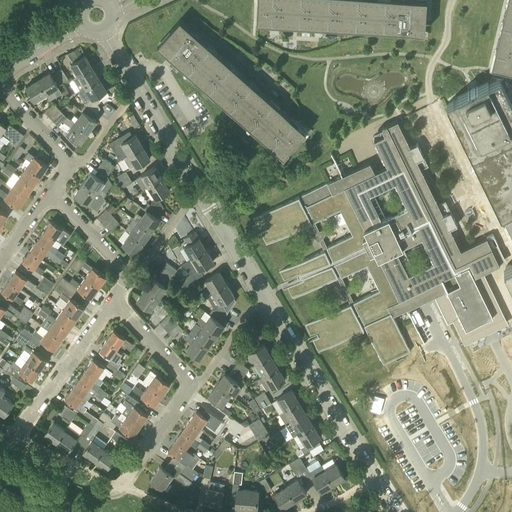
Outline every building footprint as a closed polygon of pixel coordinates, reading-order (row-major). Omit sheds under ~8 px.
[(426,0),(257,0),(256,22),(424,32),(426,0)] [(511,0),(506,0),(491,67),(505,70),(505,69),(507,70),(511,70),(511,72),(511,71),(511,0)] [(179,19),(157,45),(183,68),(283,156),(306,131),(179,19)] [(72,63),(70,64),(75,72),(75,73),(77,76),(74,78),(73,79),(93,67),(85,55),(81,57),(82,56),(78,48),(73,51),(78,59),(72,63)] [(79,90),(99,78),(93,67),(73,79),(79,90)] [(57,72),(63,83),(69,79),(62,69),(57,72)] [(49,72),(37,79),(46,94),(50,100),(56,96),(53,90),(58,87),(63,83),(57,72),(51,76),(49,72)] [(80,90),(79,91),(86,103),(88,102),(86,105),(97,113),(101,108),(98,103),(95,98),(106,91),(107,90),(99,78),(79,90),(80,90)] [(34,101),(46,94),(37,79),(25,87),(34,101)] [(44,112),(49,116),(58,107),(54,103),(44,112)] [(78,117),(75,122),(88,132),(97,121),(94,118),(97,113),(86,105),(82,110),(77,117),(78,117)] [(62,112),(58,107),(49,116),(53,121),(62,112)] [(67,116),(67,117),(62,112),(53,121),(57,125),(63,121),(70,126),(66,132),(80,143),(88,132),(71,119),(67,116)] [(128,117),(134,128),(140,125),(133,114),(128,117)] [(383,364),(410,351),(393,316),(447,289),(471,338),(497,325),(472,273),(492,263),(494,268),(499,265),(497,260),(501,259),(491,235),(461,250),(449,225),(443,214),(438,216),(434,208),(439,205),(435,195),(398,120),(378,130),(382,128),(385,134),(374,139),(387,166),(375,172),(370,162),(301,195),(305,203),(303,205),(299,196),(253,218),(258,230),(255,232),(257,236),(260,234),(266,245),(311,223),(316,233),(313,236),(319,242),(319,241),(324,250),(279,272),(284,282),(280,284),(283,290),(287,288),(292,299),(337,277),(341,286),(340,286),(341,294),(345,294),(350,304),(305,325),(311,337),(307,339),(309,342),(312,341),(318,352),(364,330),(360,322),(362,320),(364,325),(383,364)] [(15,147),(24,135),(8,124),(6,126),(0,121),(0,136),(2,134),(9,140),(8,142),(15,147)] [(120,143),(124,150),(120,153),(123,157),(143,145),(136,134),(120,143)] [(25,149),(20,145),(13,156),(18,159),(25,149)] [(143,145),(123,157),(130,169),(134,166),(135,167),(150,158),(143,145)] [(31,160),(26,166),(41,176),(48,165),(26,149),(23,154),(31,160)] [(100,163),(111,171),(115,166),(104,158),(100,163)] [(5,167),(13,173),(16,169),(8,163),(5,167)] [(105,182),(104,181),(107,176),(111,171),(100,163),(97,168),(101,172),(98,177),(90,171),(82,183),(105,199),(103,198),(107,193),(100,188),(105,182)] [(41,176),(26,166),(19,176),(33,186),(41,176)] [(140,175),(140,176),(136,179),(142,190),(147,187),(162,178),(155,166),(140,175)] [(2,171),(11,176),(13,173),(5,167),(2,171)] [(118,183),(129,177),(125,171),(115,178),(118,183)] [(11,187),(26,197),(33,186),(19,176),(11,187)] [(121,188),(132,182),(129,177),(118,183),(121,188)] [(147,187),(154,198),(149,205),(160,213),(164,207),(158,197),(170,190),(162,178),(147,187)] [(82,183),(74,194),(89,205),(89,204),(94,208),(97,203),(100,206),(105,199),(82,183)] [(11,187),(7,194),(0,188),(0,194),(4,197),(4,198),(18,208),(26,197),(11,187)] [(133,218),(152,231),(160,220),(157,218),(160,213),(149,205),(145,209),(141,215),(137,212),(133,218)] [(0,224),(1,225),(8,215),(0,208),(0,224)] [(97,218),(101,223),(111,213),(106,209),(97,218)] [(111,213),(101,223),(105,227),(115,218),(111,213)] [(105,227),(109,231),(110,232),(119,223),(115,218),(105,227)] [(152,231),(133,218),(125,229),(129,232),(144,242),(152,231)] [(48,225),(44,230),(55,238),(59,233),(67,239),(71,234),(51,220),(50,221),(48,225)] [(44,230),(37,240),(62,259),(65,255),(57,249),(51,244),(55,238),(44,230)] [(191,258),(206,248),(199,237),(195,231),(185,238),(189,243),(183,247),(191,258)] [(136,254),(144,242),(129,232),(121,243),(136,254)] [(29,250),(41,259),(45,253),(59,263),(60,263),(66,267),(69,263),(62,259),(37,240),(29,250)] [(184,262),(192,274),(200,269),(214,261),(206,248),(191,258),(184,262)] [(37,265),(41,259),(29,250),(22,261),(33,269),(34,269),(42,274),(44,270),(37,265)] [(84,277),(99,287),(106,276),(78,256),(70,266),(77,271),(82,265),(89,271),(84,277)] [(176,269),(166,262),(163,267),(173,274),(176,269)] [(169,279),(173,274),(163,267),(159,272),(169,279)] [(178,283),(181,288),(192,281),(203,275),(200,269),(192,274),(189,276),(178,283)] [(8,280),(20,288),(24,283),(32,288),(35,284),(27,279),(27,278),(22,274),(23,274),(19,271),(19,272),(16,270),(8,280)] [(211,292),(227,283),(220,271),(204,280),(211,292)] [(41,281),(51,288),(54,283),(44,276),(41,281)] [(91,298),(99,287),(84,277),(80,283),(71,277),(68,280),(63,277),(59,282),(74,293),(77,288),(91,298)] [(144,288),(159,298),(167,287),(152,277),(144,288)] [(16,294),(20,288),(8,280),(1,291),(12,299),(13,299),(20,304),(23,300),(16,294)] [(41,281),(37,286),(47,293),(51,288),(41,281)] [(195,286),(192,281),(181,288),(184,293),(195,286)] [(59,296),(67,302),(63,308),(77,318),(84,308),(71,298),(74,293),(59,282),(54,289),(61,293),(59,296)] [(218,304),(214,310),(224,318),(228,312),(227,312),(236,300),(233,295),(234,295),(227,283),(211,292),(218,304)] [(151,310),(159,298),(144,288),(136,299),(151,310)] [(0,316),(3,312),(11,318),(13,314),(17,317),(26,323),(29,318),(20,311),(9,303),(6,308),(0,303),(0,316)] [(41,308),(49,314),(52,310),(44,305),(41,308)] [(20,311),(29,318),(33,313),(24,306),(20,311)] [(38,312),(46,318),(49,314),(41,308),(38,312)] [(63,308),(55,319),(69,329),(77,318),(63,308)] [(224,318),(214,310),(212,309),(208,314),(209,315),(205,321),(200,317),(196,323),(216,336),(224,325),(220,323),(224,318)] [(411,316),(417,327),(424,324),(418,312),(411,316)] [(159,323),(160,323),(164,328),(173,319),(169,314),(159,323)] [(69,329),(55,319),(47,329),(62,339),(69,329)] [(173,319),(164,328),(168,332),(177,323),(173,319)] [(168,332),(172,337),(182,328),(177,323),(168,332)] [(188,333),(193,337),(208,348),(216,336),(196,323),(188,333)] [(32,334),(26,329),(23,327),(20,333),(31,341),(39,346),(42,341),(54,350),(62,339),(47,329),(43,336),(35,330),(32,334)] [(0,334),(6,339),(9,334),(0,328),(0,334)] [(106,340),(122,351),(126,346),(130,348),(133,343),(113,329),(106,340)] [(28,346),(31,341),(20,333),(15,339),(24,345),(25,344),(28,346)] [(183,338),(190,342),(185,349),(200,359),(208,348),(193,337),(187,333),(183,338)] [(0,334),(0,340),(7,345),(10,341),(6,339),(0,334)] [(119,357),(122,351),(106,340),(99,350),(110,358),(107,361),(115,367),(118,369),(122,364),(119,362),(122,359),(119,357)] [(255,364),(271,355),(264,343),(248,352),(255,364)] [(47,359),(28,346),(25,344),(24,345),(22,348),(30,354),(26,360),(40,370),(47,359)] [(136,360),(142,351),(136,347),(130,356),(136,360)] [(271,355),(255,364),(263,376),(278,366),(271,355)] [(109,376),(111,373),(112,372),(104,367),(105,366),(93,358),(86,368),(97,376),(102,370),(109,376)] [(26,360),(21,367),(13,361),(10,365),(3,360),(0,364),(0,366),(2,368),(9,372),(13,367),(18,371),(32,381),(40,370),(26,360)] [(235,366),(245,373),(249,368),(238,361),(235,366)] [(146,367),(139,362),(131,373),(138,378),(146,367)] [(231,371),(242,379),(245,373),(235,366),(231,371)] [(266,390),(270,388),(285,379),(278,366),(263,376),(257,379),(260,384),(262,383),(266,390)] [(118,369),(115,367),(112,372),(111,373),(122,380),(126,375),(118,369)] [(97,376),(86,368),(78,378),(104,397),(107,392),(99,387),(100,386),(93,382),(97,376)] [(216,384),(231,394),(239,383),(224,373),(216,384)] [(170,384),(155,374),(153,378),(148,385),(162,395),(170,384)] [(14,376),(11,382),(23,390),(27,385),(14,376)] [(71,388),(87,399),(91,394),(93,395),(94,394),(102,400),(104,397),(78,378),(71,388)] [(120,389),(128,394),(132,389),(124,383),(120,389)] [(208,395),(223,406),(231,394),(216,384),(208,395)] [(154,406),(162,395),(148,385),(143,391),(135,385),(132,389),(140,395),(140,396),(154,406)] [(64,398),(76,406),(73,410),(77,413),(88,421),(93,425),(98,419),(85,410),(87,408),(83,405),(87,399),(71,388),(64,398)] [(283,410),(299,401),(292,389),(276,399),(283,410)] [(264,392),(254,398),(257,404),(267,397),(264,392)] [(13,403),(1,394),(0,396),(0,412),(4,415),(13,403)] [(384,398),(374,395),(370,411),(380,413),(384,398)] [(260,409),(270,403),(267,397),(257,404),(260,409)] [(260,409),(257,404),(254,398),(248,401),(255,412),(260,409)] [(133,404),(133,405),(125,399),(123,403),(126,406),(122,412),(141,425),(148,415),(133,404)] [(279,414),(286,425),(306,413),(299,401),(283,410),(284,411),(279,414)] [(70,422),(77,413),(73,410),(65,404),(58,413),(70,422)] [(210,413),(207,418),(196,409),(189,419),(200,427),(204,422),(212,428),(215,424),(217,426),(221,420),(210,413)] [(114,414),(113,416),(112,419),(102,412),(98,419),(103,423),(109,427),(113,422),(118,426),(133,437),(141,425),(122,412),(126,415),(122,420),(114,414)] [(286,425),(293,436),(313,424),(306,413),(286,425)] [(248,424),(248,425),(252,430),(262,423),(260,419),(259,418),(248,424)] [(90,429),(96,433),(103,423),(98,419),(93,425),(90,429)] [(193,438),(200,427),(189,419),(182,430),(193,438)] [(56,442),(64,430),(53,421),(44,433),(56,442)] [(88,421),(80,433),(85,437),(90,429),(93,425),(88,421)] [(266,428),(262,423),(252,430),(255,435),(266,428)] [(313,424),(293,436),(293,437),(298,434),(305,445),(300,448),(304,454),(309,450),(320,443),(317,438),(320,436),(313,424)] [(64,430),(56,442),(68,450),(80,434),(68,425),(64,430)] [(266,428),(255,435),(258,440),(269,433),(266,428)] [(182,430),(175,439),(193,452),(197,446),(205,452),(207,448),(199,442),(193,438),(182,430)] [(124,445),(127,440),(115,431),(111,436),(124,445)] [(207,448),(210,444),(202,438),(199,442),(207,448)] [(223,449),(229,441),(225,438),(219,446),(218,446),(212,454),(218,458),(224,450),(223,449)] [(179,458),(186,463),(184,466),(179,472),(191,481),(198,472),(190,466),(198,456),(193,452),(175,439),(167,450),(179,458)] [(94,460),(103,448),(92,440),(83,452),(94,460)] [(324,449),(320,443),(309,450),(313,456),(324,449)] [(115,456),(103,448),(94,460),(106,468),(115,456)] [(300,470),(306,467),(299,457),(294,460),(300,470)] [(294,473),(300,470),(294,460),(288,463),(294,473)] [(324,469),(333,484),(345,477),(336,462),(324,469)] [(210,478),(213,465),(206,464),(203,476),(210,478)] [(309,472),(312,477),(322,492),(333,484),(324,469),(321,465),(309,472)] [(174,475),(160,466),(150,479),(162,488),(167,482),(169,483),(174,475)] [(241,483),(242,471),(234,470),(233,482),(241,483)] [(188,486),(191,481),(179,472),(175,477),(188,486)] [(265,492),(271,488),(264,478),(259,481),(265,492)] [(285,485),(295,500),(306,493),(297,478),(285,485)] [(224,484),(209,480),(205,502),(220,505),(224,484)] [(295,500),(285,485),(273,493),(283,508),(295,500)] [(256,510),(257,489),(237,487),(236,508),(256,510)]
